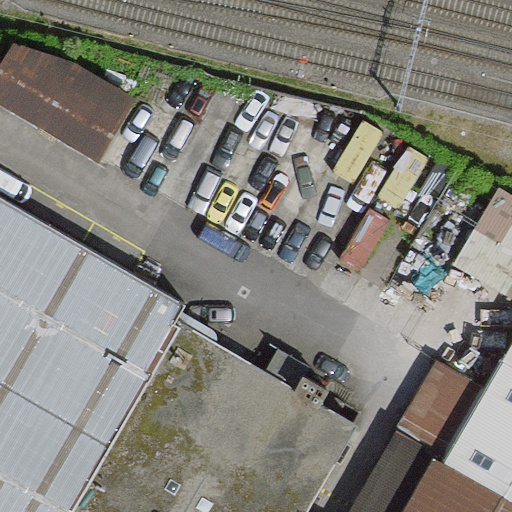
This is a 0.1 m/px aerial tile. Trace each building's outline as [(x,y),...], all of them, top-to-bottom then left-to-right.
[(13,43),(0,66),(0,97),(99,156),(133,100),(69,62),(13,43)] [(511,193),(501,216),(511,221),(511,193)] [(0,511),(304,511),(356,424),(319,402),(328,387),(305,374),(310,366),(278,347),(266,371),(173,317),(183,300),(0,194),(0,511)] [(407,511),(438,458),(480,385),(437,361),(351,511),(407,511)] [(511,511),(511,500),(509,499),(438,458),(407,511),(511,511)]
